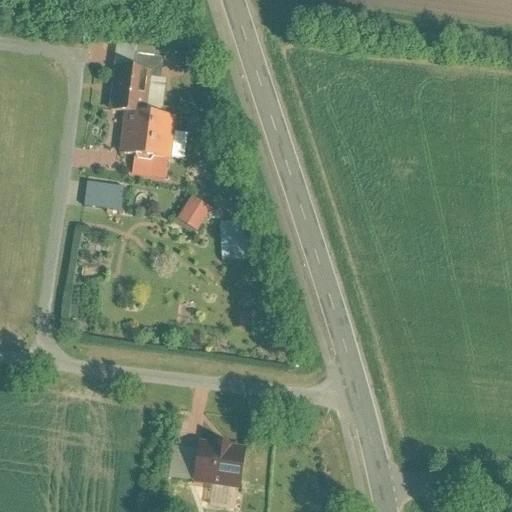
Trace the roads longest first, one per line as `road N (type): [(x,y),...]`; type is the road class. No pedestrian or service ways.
road 1 (tertiary): [(360,383),(233,0)]
road 2 (residential): [(45,356),(77,62),(48,46),(0,39)]
road 3 (residential): [(360,383),(340,396),(45,356)]
road 4 (residential): [(382,476),(511,492)]
